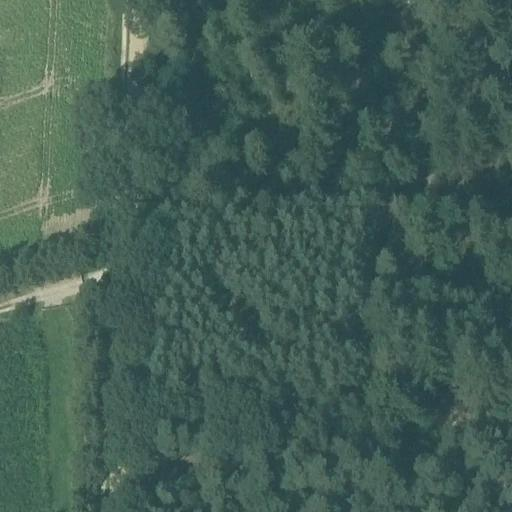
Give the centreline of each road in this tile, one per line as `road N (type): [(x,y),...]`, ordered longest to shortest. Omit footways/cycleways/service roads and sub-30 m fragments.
road 1 (track): [(134,0),(112,511)]
road 2 (track): [(122,279),(0,312)]
